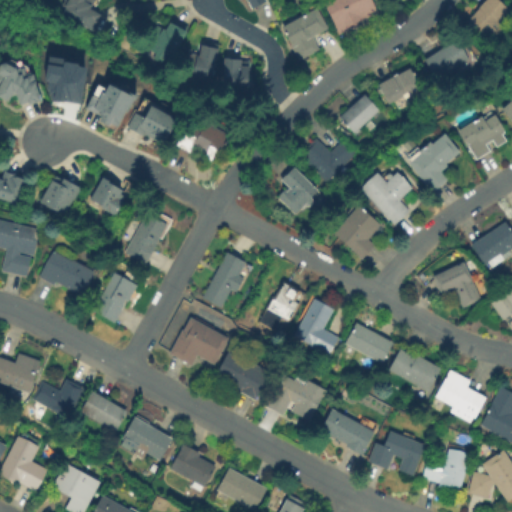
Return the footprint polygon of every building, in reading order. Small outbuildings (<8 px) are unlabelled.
[(97,0),(92,8),(104,13),(94,30),(61,13),(63,10),(66,6),(62,5),(65,0),(97,0)] [(244,0),(248,8),(264,0),(263,0),(244,0)] [(375,0),(381,10),(342,30),(327,0),(375,0)] [(505,26),(494,37),(488,31),(484,36),(468,21),(487,0),(501,0),(511,8),(499,21),(505,26)] [(322,50),(303,60),(285,26),(320,8),(330,28),(315,36),(322,50)] [(172,19),(189,30),(171,60),(143,46),(158,21),(166,27),(172,19)] [(472,59),(441,79),(428,59),(458,39),(472,59)] [(221,47),(214,81),(193,76),(192,74),(179,70),(190,49),(201,53),(203,42),(221,47)] [(27,64),(24,70),(34,67),(41,95),(21,101),(17,85),(12,95),(0,88),(0,61),(4,53),(27,64)] [(48,56),(44,81),(48,81),(47,89),(48,89),(48,94),(50,94),(50,98),(51,98),(51,101),(56,101),(56,99),(80,103),(85,67),(77,66),(77,64),(65,62),(66,59),(48,56)] [(250,59),(250,85),(225,85),(224,57),(242,58),(250,59)] [(422,86),(391,101),(381,83),(412,67),(422,86)] [(117,121),(83,106),(90,90),(96,93),(105,75),(132,88),(117,121)] [(381,110),(357,132),(343,116),(367,94),(381,110)] [(511,96),(499,108),(511,123),(511,96)] [(154,103),(180,117),(163,144),(146,135),(145,137),(129,127),(136,110),(146,115),(154,103)] [(498,114),(508,131),(505,132),(509,140),(500,145),(496,139),(489,144),(493,149),(479,158),(472,145),(470,146),(460,130),(485,115),(488,120),(498,114)] [(207,121),(230,135),(222,149),(218,147),(210,162),(203,158),(205,154),(193,147),(191,151),(177,144),(185,130),(190,133),(195,123),(203,128),(207,121)] [(447,132),(462,150),(448,161),(451,164),(444,169),(452,178),(436,191),(413,162),(424,152),(422,150),(434,141),(435,142),(447,132)] [(316,137),(330,151),(341,139),(354,151),(326,181),(299,154),(316,137)] [(295,167),(319,190),(312,197),(314,199),(314,202),(311,205),(306,206),(303,210),(302,209),(296,214),(279,197),(287,189),(289,190),(291,188),(283,180),(295,167)] [(26,176),(19,205),(0,198),(0,175),(5,177),(7,169),(26,176)] [(400,171),(415,186),(401,199),(411,210),(397,223),(364,187),(380,172),(389,181),(400,171)] [(56,173),(63,179),(64,176),(82,188),(75,203),(73,202),(66,216),(41,202),(56,173)] [(126,195),(117,216),(102,209),(104,207),(91,200),(104,175),(124,189),(123,194),(126,195)] [(377,244),(365,258),(336,233),(361,205),(383,224),(371,239),(377,244)] [(167,223),(146,264),(125,253),(147,212),(167,223)] [(0,219),(40,229),(34,255),(21,252),(20,255),(32,257),(27,278),(2,271),(7,249),(0,247),(0,219)] [(511,254),(494,267),(490,262),(487,265),(473,244),(507,221),(511,228),(511,254)] [(53,249),(72,259),(73,258),(86,266),(87,264),(100,271),(85,297),(59,283),(54,286),(38,277),(53,249)] [(245,278),(238,292),(232,290),(223,308),(204,298),(229,252),(247,262),(240,275),(245,278)] [(467,260),(484,297),(465,307),(457,289),(445,294),(436,275),(467,260)] [(138,285),(129,300),(127,299),(114,322),(93,310),(114,272),(138,285)] [(307,295),(291,325),(284,321),(277,333),(259,323),(273,297),(275,298),(284,282),(307,295)] [(511,289),(511,315),(506,320),(494,302),(511,289)] [(339,336),(329,354),(296,335),(316,298),(334,309),(324,327),(339,336)] [(191,316),(230,336),(215,364),(198,355),(193,365),(170,353),(183,328),(184,329),(191,316)] [(396,342),(385,363),(359,350),(356,355),(346,350),(359,322),(396,342)] [(402,349),(417,357),(418,354),(442,367),(429,392),(390,370),(402,349)] [(272,373),(257,400),(216,377),(231,350),(272,373)] [(42,361),(31,393),(0,382),(0,356),(16,363),(19,353),(42,361)] [(488,397),(477,418),(437,397),(451,370),(472,381),(469,387),(488,397)] [(285,375),(306,386),(309,380),(328,390),(311,421),(293,411),(296,404),(293,402),(285,415),(268,406),(285,375)] [(85,388),(69,418),(34,399),(43,381),(61,391),(68,379),(85,388)] [(511,442),(482,426),(503,387),(511,392),(511,442)] [(129,409),(116,431),(81,412),(94,390),(129,409)] [(377,431),(364,455),(347,446),(349,444),(323,430),(334,408),(377,431)] [(171,437),(159,459),(121,436),(134,415),(171,437)] [(391,429),(426,443),(414,474),(399,469),(403,458),(393,454),(388,467),(369,460),(377,440),(385,444),(391,429)] [(0,471),(19,433),(40,443),(31,459),(47,467),(36,489),(0,471)] [(217,467),(206,486),(170,469),(185,444),(201,453),(200,457),(217,467)] [(503,448),(511,461),(511,499),(508,502),(497,484),(494,484),(491,499),(469,493),(475,471),(490,474),(481,464),(503,448)] [(471,452),(461,493),(451,492),(440,487),(439,484),(423,480),(429,458),(445,463),(451,449),(471,452)] [(103,480),(87,511),(72,511),(67,509),(72,497),(53,488),(68,462),(103,480)] [(270,488),(257,511),(217,490),(230,466),(270,488)] [(281,511),(293,492),(305,500),(303,508),(306,509),(304,511),(281,511)] [(136,511),(91,511),(101,494),(136,511)]
